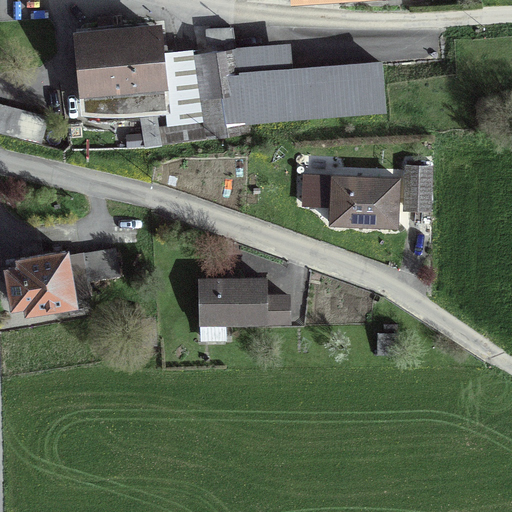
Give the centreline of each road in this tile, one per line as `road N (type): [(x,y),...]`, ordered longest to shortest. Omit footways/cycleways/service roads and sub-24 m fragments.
road 1 (residential): [(0,165),(163,206),(335,265),(453,332)]
road 2 (residential): [(146,0),(255,18),(511,21)]
